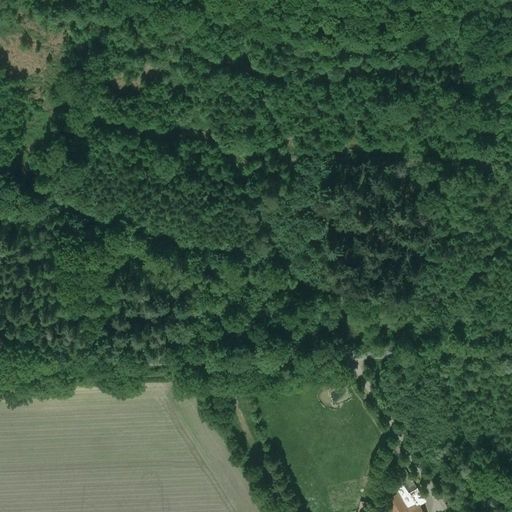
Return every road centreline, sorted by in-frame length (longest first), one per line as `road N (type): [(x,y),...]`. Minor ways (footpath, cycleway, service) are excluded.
road 1 (unclassified): [(0,364),(345,352)]
road 2 (unclassified): [(445,511),(345,352)]
road 3 (unclassified): [(345,352),(511,347)]
